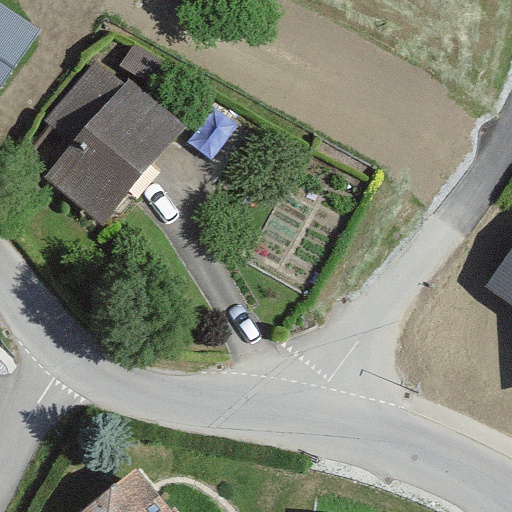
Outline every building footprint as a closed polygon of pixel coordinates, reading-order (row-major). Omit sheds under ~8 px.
[(0,89),(35,39),(0,15),(0,89)] [(164,64),(136,45),(125,62),(153,81),(164,64)] [(174,121),(97,60),(52,117),(76,136),(50,169),(103,211),(174,121)] [(511,292),(483,342),(511,358),(511,292)] [(183,511),(149,470),(96,511),(183,511)]
